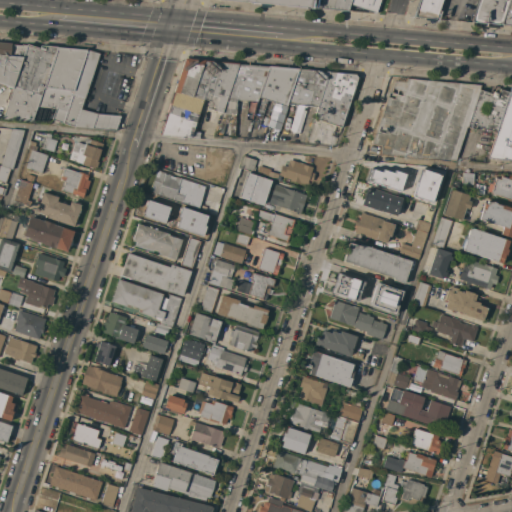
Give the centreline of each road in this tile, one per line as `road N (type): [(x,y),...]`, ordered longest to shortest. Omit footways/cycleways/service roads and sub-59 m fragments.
road 1 (tertiary): [(14,511),(172,34)]
road 2 (residential): [(384,54),(233,511)]
road 3 (secondary): [(496,45),(287,29)]
road 4 (residential): [(511,326),(452,511)]
